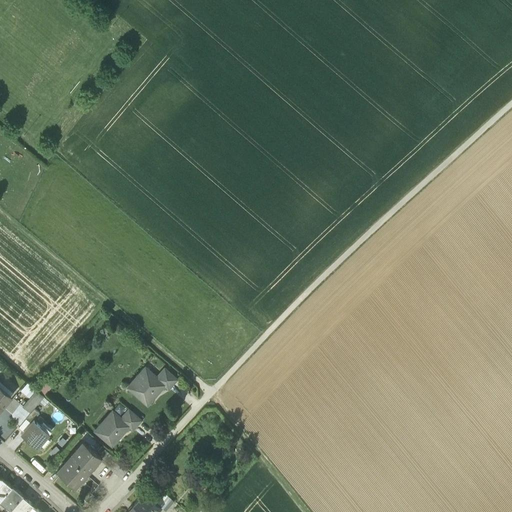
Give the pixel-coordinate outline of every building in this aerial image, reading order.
[(164,383),(156,376),(145,366),(128,386),(147,403),(164,384),(164,383)] [(177,378),(164,367),(156,376),(164,383),(164,384),(168,388),(177,378)] [(0,407),(11,395),(0,385),(0,407)] [(38,391),(24,407),(30,412),(34,408),(44,396),(38,391)] [(13,397),(5,407),(12,413),(21,403),(13,397)] [(30,412),(26,417),(31,422),(34,419),(39,413),(40,412),(34,408),(30,412)] [(141,419),(128,408),(120,417),(129,424),(128,425),(132,429),(141,419)] [(129,424),(120,417),(112,410),(95,430),(112,444),(128,425),(129,424)] [(43,422),(41,424),(34,419),(31,422),(22,433),(38,446),(52,429),(43,422)] [(76,486),(102,456),(83,440),(58,470),(62,474),(76,486)] [(109,451),(101,460),(121,477),(128,468),(109,451)] [(53,484),(62,474),(58,470),(53,466),(44,477),(53,484)] [(160,473),(152,483),(162,490),(170,481),(160,473)] [(1,478),(0,478),(0,498),(0,499),(12,486),(1,477),(1,478)] [(162,490),(152,483),(145,491),(156,500),(163,492),(162,490)] [(23,494),(12,485),(12,486),(0,499),(0,501),(6,506),(7,504),(12,507),(22,495),(23,494)] [(156,500),(145,491),(133,505),(141,511),(154,511),(161,504),(156,500)] [(33,504),(22,495),(12,507),(9,510),(11,511),(25,511),(32,504),(33,504)]
